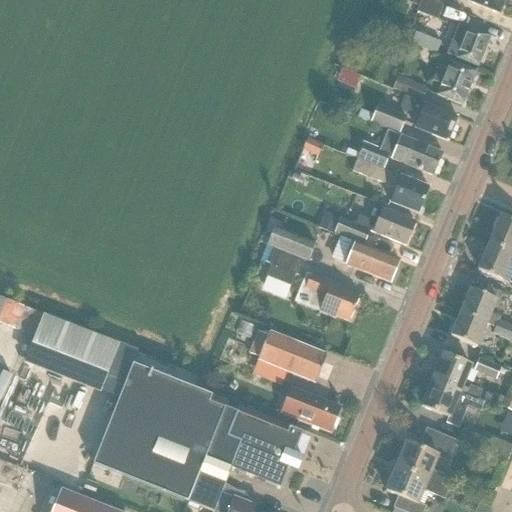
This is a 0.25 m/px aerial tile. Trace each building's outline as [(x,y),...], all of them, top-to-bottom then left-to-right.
[(421,0),(402,0),(402,2),(418,8),(421,0)] [(443,7),(425,0),(423,0),(417,14),(437,22),(443,7)] [(466,0),(465,3),(475,7),(476,6),(499,16),(505,0),(466,0)] [(468,30),(458,26),(446,56),(456,60),(477,69),(490,38),(468,30)] [(441,44),(416,34),(411,45),(436,55),(441,44)] [(349,72),(352,64),(342,61),(339,69),(349,72)] [(432,83),(441,86),(437,97),(462,107),(476,73),(450,63),(447,71),(438,68),(432,83)] [(428,91),(397,78),(391,91),(422,104),(428,91)] [(407,113),(420,117),(415,130),(447,143),(457,119),(412,101),(407,113)] [(399,135),(405,119),(399,116),(378,107),(371,124),(399,135)] [(374,116),(360,111),(357,118),(371,124),(374,116)] [(315,123),(309,139),(328,146),(334,130),(315,123)] [(389,156),(386,154),(372,149),(377,135),(363,130),(358,144),(363,145),(357,160),(383,170),(389,156)] [(306,141),(302,151),(318,158),(322,147),(306,141)] [(409,152),(396,147),(391,161),(433,178),(443,155),(413,143),(409,152)] [(372,181),(395,190),(389,204),(418,216),(428,190),(357,161),(352,173),(372,181)] [(305,189),(312,173),(296,166),(289,183),(305,189)] [(369,233),(373,234),(405,247),(414,224),(383,211),(377,225),(358,217),(355,225),(341,219),(334,236),(354,244),(363,248),(369,233)] [(511,222),(500,217),(489,245),(511,254),(511,222)] [(306,262),(313,246),(272,229),(266,246),(306,262)] [(354,244),(345,267),(390,285),(399,262),(363,248),(354,244)] [(477,272),(501,282),(501,281),(508,285),(511,274),(511,254),(489,245),(477,272)] [(298,278),(304,262),(265,247),(260,260),(269,264),(268,266),(271,267),(266,279),(290,288),(295,276),(298,278)] [(331,284),(323,280),(322,282),(306,275),(294,304),(335,320),(336,318),(349,324),(359,299),(346,293),(347,290),(331,283),(331,284)] [(496,302),(470,291),(459,315),(486,326),(494,329),(511,336),(511,328),(498,322),(500,318),(491,315),(496,302)] [(247,342),(257,322),(241,315),(232,335),(247,342)] [(477,348),(486,326),(459,315),(450,337),(477,348)] [(119,346),(43,317),(25,362),(101,391),(119,346)] [(511,336),(494,329),(491,336),(511,343),(511,336)] [(267,337),(258,333),(249,355),(258,359),(252,375),(281,387),(287,374),(315,385),(326,357),(269,334),(267,337)] [(333,347),(346,351),(349,339),(337,336),(333,347)] [(503,361),(485,354),(482,361),(500,369),(503,361)] [(468,391),(462,388),(470,368),(442,356),(431,382),(478,401),(481,392),(469,387),(468,391)] [(478,360),(473,372),(495,382),(500,369),(482,361),(478,360)] [(230,471),(274,488),(278,490),(300,434),(239,409),(132,366),(93,467),(206,511),(212,511),(220,494),(230,471)] [(421,408),(447,419),(445,425),(458,430),(467,408),(474,411),(478,401),(431,382),(421,408)] [(330,435),(341,409),(290,389),(279,415),(330,435)] [(511,395),(508,393),(502,409),(511,413),(511,411),(511,395)] [(418,450),(405,445),(395,469),(448,491),(453,480),(432,471),(437,459),(448,463),(456,443),(426,431),(423,438),(418,450)] [(457,443),(498,460),(504,444),(491,439),(489,442),(462,431),(457,443)] [(423,511),(425,508),(418,505),(423,492),(444,501),(448,491),(395,469),(385,493),(398,498),(393,509),(399,511),(423,511)] [(113,511),(60,491),(51,511),(113,511)] [(252,511),(254,508),(220,494),(212,511),(252,511)]
